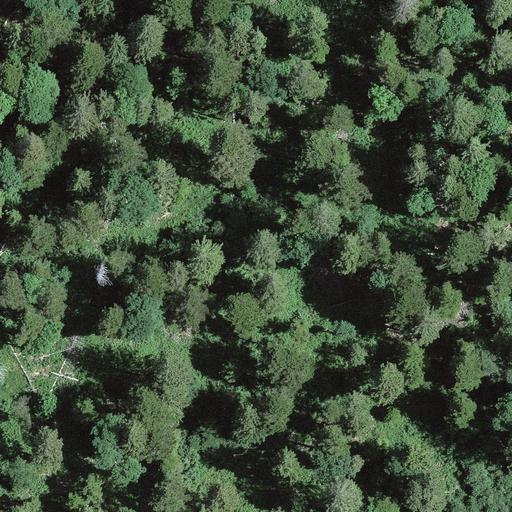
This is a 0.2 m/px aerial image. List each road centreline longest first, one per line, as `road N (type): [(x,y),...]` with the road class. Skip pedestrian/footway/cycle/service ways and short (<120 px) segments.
road 1 (track): [(511,273),(474,269),(260,172),(197,102),(153,28),(110,0)]
road 2 (track): [(260,172),(86,256),(0,344)]
